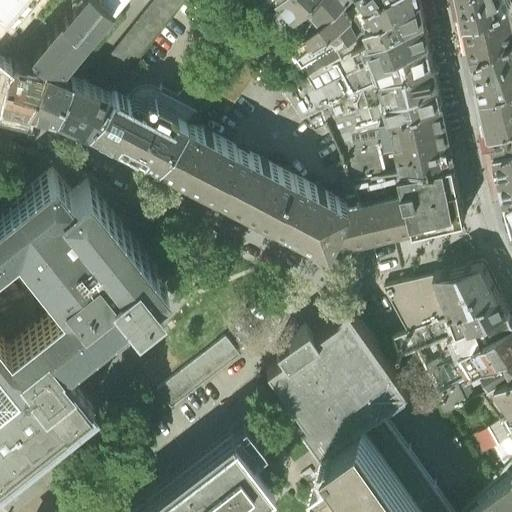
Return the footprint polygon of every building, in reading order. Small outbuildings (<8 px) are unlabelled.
[(0,92),(0,100),(53,113),(69,76),(54,69),(56,66),(62,66),(109,6),(101,0),(74,0),(31,54),(32,55),(29,63),(10,60),(5,66),(0,92)] [(0,0),(0,92),(5,66),(10,60),(0,51),(0,50),(41,0),(0,0)] [(115,83),(182,0),(153,0),(98,68),(115,83)] [(321,20),(342,1),(343,0),(308,0),(306,3),(311,9),(308,10),(294,23),(300,30),(298,32),(296,30),(282,44),(288,49),(321,20)] [(285,0),(297,11),(306,3),(308,0),(285,0)] [(357,0),(347,7),(342,1),(321,20),(288,49),(295,58),(364,4),(368,2),(366,0),(357,0)] [(411,0),(371,0),(368,2),(364,4),(375,19),(411,0)] [(422,19),(425,18),(421,0),(411,0),(375,19),(366,25),(373,39),(389,32),(422,19)] [(461,0),(466,18),(507,0),(461,0)] [(507,0),(466,18),(472,51),(511,33),(511,0),(509,0),(508,0),(507,0)] [(375,19),(364,4),(295,58),(299,62),(301,65),(339,42),(352,34),(366,25),(375,19)] [(281,26),(265,10),(252,23),(259,27),(264,32),(272,34),(281,26)] [(389,32),(373,39),(358,46),(352,49),(346,52),(342,55),(307,74),(316,88),(374,59),(429,39),(425,18),(422,19),(389,32)] [(511,33),(472,51),(482,93),(511,80),(511,33)] [(339,42),(301,65),(307,74),(342,55),(346,52),(352,49),(358,46),(352,34),(339,42)] [(374,59),(381,78),(403,70),(434,60),(429,39),(374,59)] [(210,91),(205,98),(225,114),(254,74),(239,53),(210,91)] [(302,117),(306,114),(363,87),(381,78),(374,59),(316,88),(307,74),(284,91),(302,117)] [(357,98),(361,109),(391,98),(438,83),(434,60),(403,70),(381,78),(363,87),(365,97),(357,98)] [(53,113),(85,127),(113,88),(115,83),(98,68),(92,84),(70,74),(69,76),(53,113)] [(177,93),(161,85),(159,89),(196,108),(205,98),(210,91),(190,76),(177,93)] [(511,80),(482,93),(490,131),(511,122),(511,80)] [(94,131),(155,163),(186,120),(196,108),(159,89),(161,85),(160,84),(158,87),(150,83),(141,83),(134,86),(126,95),(121,93),(113,88),(85,127),(94,131)] [(442,100),(438,83),(391,98),(361,109),(328,121),(334,134),(382,117),(442,100)] [(365,97),(363,87),(306,114),(313,128),(328,121),(361,109),(357,98),(365,97)] [(407,168),(455,158),(442,100),(382,117),(387,141),(397,139),(404,168),(407,168)] [(369,175),(404,168),(397,139),(387,141),(382,117),(334,134),(344,152),(351,177),(369,175)] [(155,163),(212,192),(236,146),(186,120),(155,163)] [(511,122),(490,131),(495,149),(501,147),(511,142),(511,122)] [(511,142),(501,147),(495,149),(506,197),(511,193),(511,142)] [(219,196),(268,221),(292,175),(242,149),(236,146),(212,192),(219,196)] [(415,227),(466,214),(455,158),(407,168),(411,181),(405,183),(408,196),(415,227)] [(0,477),(94,401),(61,361),(136,302),(140,306),(167,285),(163,279),(173,271),(93,170),(75,184),(57,161),(0,205),(0,477)] [(369,175),(351,177),(355,192),(346,194),(349,204),(362,201),(363,207),(408,196),(405,183),(411,181),(407,168),(404,168),(369,175)] [(268,221),(325,250),(349,204),(292,175),(268,221)] [(325,250),(415,227),(408,196),(363,207),(362,201),(349,204),(325,250)] [(500,292),(484,259),(384,284),(408,329),(500,292)] [(500,292),(408,329),(394,335),(400,352),(417,345),(509,308),(500,292)] [(458,511),(427,463),(387,412),(412,388),(353,306),(314,331),(307,324),(288,337),(276,347),(283,358),(267,368),(330,455),(316,467),(347,511),(458,511)] [(511,322),(511,313),(509,308),(417,345),(428,366),(473,343),(499,329),(511,322)] [(121,316),(83,351),(99,367),(136,332),(121,316)] [(511,349),(511,322),(499,329),(473,343),(428,366),(440,388),(458,379),(511,349)] [(223,329),(154,381),(169,400),(240,348),(223,329)] [(511,373),(511,349),(458,379),(440,388),(445,398),(441,400),(444,407),(449,405),(511,373)] [(511,410),(511,373),(449,405),(466,436),(511,410)] [(511,410),(466,436),(471,445),(499,472),(504,467),(511,457),(511,410)] [(59,511),(57,509),(53,511),(230,511),(233,510),(270,482),(232,433),(130,511),(59,511)] [(511,511),(511,479),(504,467),(499,472),(480,488),(475,492),(461,506),(460,511),(511,511)]
